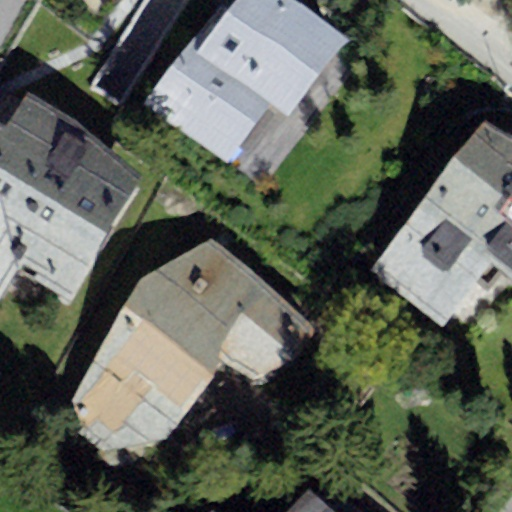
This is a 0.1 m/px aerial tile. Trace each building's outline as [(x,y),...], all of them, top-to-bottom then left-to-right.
[(348,41),(292,0),(237,0),(230,9),(221,3),(146,103),(229,164),(273,106),(290,119),(348,41)] [(72,296),(142,186),(75,119),(28,92),(6,128),(0,123),(0,300),(1,301),(16,269),(72,296)] [(511,134),(485,121),(371,270),(443,328),(492,262),(511,278),(511,134)] [(299,359),(320,332),(212,238),(142,278),(78,393),(81,433),(105,451),(168,438),(225,361),(256,380),(299,359)] [(214,511),(212,509),(209,511),(334,511),(307,489),(286,511),(214,511)]
